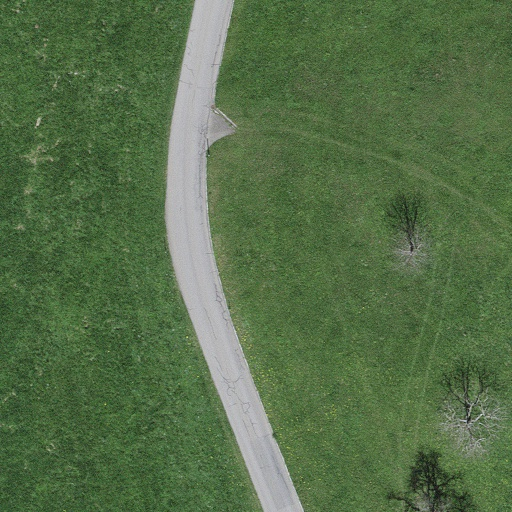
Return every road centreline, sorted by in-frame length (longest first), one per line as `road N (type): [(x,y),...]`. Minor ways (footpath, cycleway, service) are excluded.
road 1 (unclassified): [(284,511),(196,273),(185,192),(216,0)]
road 2 (track): [(190,128),(294,124),(511,226)]
